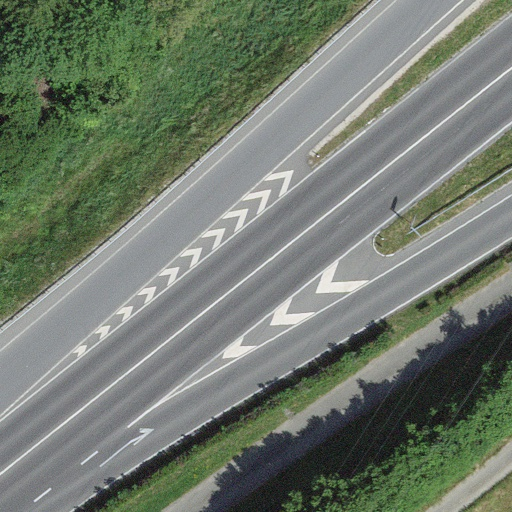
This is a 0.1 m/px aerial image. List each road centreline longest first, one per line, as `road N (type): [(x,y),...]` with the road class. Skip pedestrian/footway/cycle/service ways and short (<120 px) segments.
road 1 (primary): [(430,0),(262,153),(0,448)]
road 2 (primary): [(511,68),(98,396)]
road 3 (primary): [(98,396),(479,232),(511,210)]
road 4 (primary): [(98,396),(0,474)]
